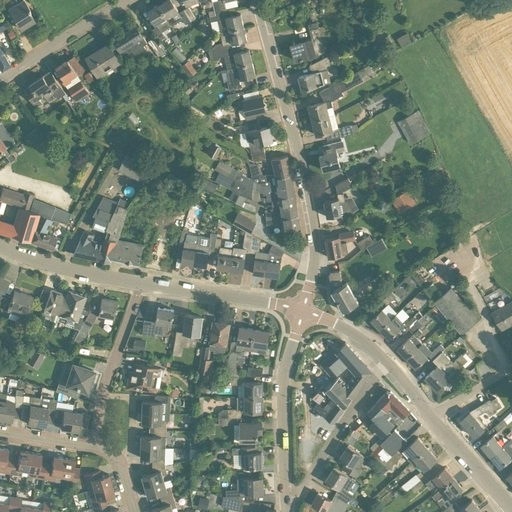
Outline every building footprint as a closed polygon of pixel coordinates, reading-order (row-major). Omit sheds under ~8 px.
[(31,23),(34,21),(29,12),(31,11),(23,0),(21,0),(11,7),(6,0),(0,0),(0,7),(3,12),(8,9),(16,22),(21,29),(24,27),(25,29),(32,24),(31,23)] [(179,12),(171,0),(167,0),(158,5),(171,26),(182,20),(185,25),(190,22),(183,10),(179,12)] [(221,14),(218,0),(212,2),(214,10),(215,15),(221,14)] [(232,0),(218,0),(221,14),(223,13),(227,12),(224,2),(232,0)] [(171,26),(158,5),(147,12),(155,25),(156,25),(157,26),(152,29),(161,40),(166,37),(162,32),(171,26)] [(195,19),(188,7),(183,10),(190,22),(195,19)] [(220,33),(244,27),(241,14),(226,18),(224,18),(223,13),(221,14),(215,15),(209,16),(211,22),(218,20),(221,33),(220,33)] [(0,68),(1,70),(10,65),(3,54),(5,53),(3,49),(0,44),(0,32),(6,29),(0,19),(0,68)] [(325,53),(323,44),(327,43),(323,26),(319,27),(309,30),(312,39),(291,45),(295,61),(325,53)] [(143,37),(136,27),(113,41),(123,57),(132,51),(135,55),(145,49),(143,46),(147,44),(143,37)] [(232,44),(247,40),(244,27),(220,33),(222,43),(216,45),(208,52),(211,58),(213,57),(218,52),(231,49),(230,44),(232,43),(232,44)] [(17,36),(14,30),(8,33),(11,39),(17,36)] [(402,48),(411,42),(406,33),(397,39),(402,48)] [(388,36),(379,41),(385,52),(394,47),(388,36)] [(165,52),(155,37),(148,42),(158,57),(165,52)] [(120,63),(110,46),(109,44),(95,53),(86,58),(98,77),(120,63)] [(238,66),(252,63),(249,50),(234,53),(234,54),(233,54),(231,49),(218,52),(213,57),(214,61),(220,59),(220,58),(224,56),(226,63),(227,69),(238,67),(238,66)] [(86,73),(74,56),(56,68),(62,76),(60,77),(72,95),(77,102),(90,94),(79,78),(85,74),(86,73)] [(324,84),(321,72),(327,70),(324,58),(312,64),(314,73),(312,73),(299,77),(302,90),(324,84)] [(241,79),(255,76),(252,63),(238,66),(238,67),(239,74),(233,75),(234,82),(226,84),(227,89),(240,86),(239,81),(241,79)] [(369,66),(358,71),(331,86),(336,95),(342,92),(363,81),(362,78),(372,73),(369,66)] [(194,68),(187,73),(190,77),(197,71),(194,68)] [(30,87),(24,91),(28,97),(36,108),(42,104),(39,99),(44,95),(48,102),(56,97),(57,100),(63,96),(66,100),(69,98),(51,71),(29,86),(30,87)] [(89,71),(86,73),(85,74),(89,81),(94,78),(89,71)] [(180,90),(185,97),(193,90),(187,84),(180,90)] [(343,95),(342,92),(336,95),(331,86),(319,92),(324,102),(309,106),(310,111),(308,111),(310,121),(329,116),(326,107),(332,106),(331,102),(343,95)] [(227,95),(229,103),(238,98),(237,93),(227,95)] [(266,112),(262,96),(242,100),(244,109),(247,118),(247,119),(255,117),(255,114),(266,112)] [(430,133),(418,110),(416,111),(415,109),(407,113),(407,112),(401,114),(403,118),(398,121),(410,143),(430,133)] [(333,131),(332,130),(329,116),(310,121),(313,131),(315,130),(316,135),(333,131)] [(359,130),(358,124),(338,129),(340,137),(353,134),(357,130),(359,130)] [(261,152),(265,152),(263,143),(273,140),(270,126),(246,132),(252,154),(261,152)] [(0,161),(6,157),(7,156),(7,155),(8,153),(5,149),(0,140),(0,161)] [(340,167),(336,152),(345,149),(343,141),(323,146),(325,154),(319,156),(323,171),(340,167)] [(216,158),(221,148),(215,145),(210,154),(206,151),(206,152),(216,158)] [(143,162),(146,157),(136,152),(133,157),(143,162)] [(253,162),(266,160),(265,152),(261,152),(252,154),(253,162)] [(7,156),(6,157),(11,163),(14,160),(9,154),(8,153),(7,155),(7,156)] [(147,184),(159,171),(126,154),(118,170),(136,179),(147,184)] [(272,158),(276,175),(276,177),(292,174),(288,155),(272,158)] [(292,174),(276,177),(276,175),(261,175),(258,166),(254,164),(249,164),(252,175),(251,179),(251,180),(264,186),(278,187),(293,185),(292,174)] [(253,189),(253,181),(251,180),(251,179),(232,168),(227,176),(233,179),(253,189)] [(233,179),(227,176),(225,175),(220,184),(228,188),(233,179)] [(354,212),(347,201),(345,201),(344,191),(352,186),(348,178),(335,186),(336,186),(338,199),(324,201),(327,217),(340,215),(343,218),(354,212)] [(209,191),(213,182),(204,179),(200,187),(209,191)] [(233,191),(246,197),(248,193),(252,195),(253,189),(233,179),(228,188),(233,191)] [(278,187),(264,186),(263,193),(263,195),(267,195),(273,195),(273,197),(280,197),(295,195),(293,185),(278,187)] [(0,199),(13,204),(17,193),(2,188),(0,194),(0,231),(4,233),(7,223),(0,220),(0,199)] [(242,206),(246,197),(233,191),(229,199),(242,206)] [(400,212),(415,203),(408,191),(393,200),(400,212)] [(29,241),(37,213),(50,219),(54,208),(33,199),(34,195),(23,192),(22,194),(17,193),(13,204),(19,206),(13,225),(7,223),(4,233),(29,241)] [(353,194),(346,198),(353,211),(360,207),(353,194)] [(267,201),(272,201),(272,207),(281,208),(297,205),(295,195),(280,197),(273,197),(273,195),(267,195),(267,201)] [(92,226),(107,232),(107,230),(108,223),(110,224),(112,217),(117,204),(118,204),(103,198),(93,215),(96,216),(92,226)] [(107,230),(107,232),(105,238),(116,240),(118,240),(128,208),(117,204),(112,217),(110,224),(108,223),(107,230)] [(283,218),(298,216),(297,205),(281,208),(282,212),(265,211),(266,217),(268,217),(283,218)] [(56,237),(46,233),(48,229),(51,223),(52,220),(50,219),(37,213),(29,241),(52,249),(56,237)] [(285,229),(300,227),(298,216),(283,218),(268,217),(266,217),(267,224),(284,223),(285,229)] [(243,220),(239,227),(245,231),(251,233),(254,226),(243,220)] [(185,244),(184,249),(183,249),(181,263),(194,265),(199,236),(188,234),(189,231),(184,229),(180,242),(185,244)] [(99,259),(104,243),(92,240),(94,235),(84,230),(84,231),(81,238),(73,253),(99,259)] [(253,235),(251,233),(245,231),(245,235),(243,248),(233,247),(233,248),(230,270),(243,272),(246,252),(251,253),(253,235)] [(339,237),(325,239),(328,258),(343,255),(343,253),(346,253),(348,250),(347,241),(355,240),(353,231),(339,234),(339,237)] [(209,254),(214,255),(215,247),(217,234),(212,233),(211,238),(199,236),(194,265),(207,267),(209,254)] [(253,274),(266,276),(269,253),(259,252),(261,239),(253,235),(251,253),(256,253),(253,274)] [(361,250),(373,242),(369,235),(357,243),(361,250)] [(116,240),(105,238),(104,243),(99,259),(110,262),(111,257),(120,259),(123,242),(118,240),(116,240)] [(139,263),(143,246),(123,242),(120,259),(139,263)] [(266,276),(279,278),(281,257),(284,252),(272,246),(269,250),(269,253),(266,276)] [(233,248),(220,247),(220,248),(217,268),(230,270),(233,248)] [(339,269),(339,270),(331,272),(329,275),(331,286),(332,292),(347,283),(347,279),(350,279),(348,268),(339,269)] [(0,296),(2,297),(10,283),(0,277),(0,296)] [(343,311),(358,302),(347,283),(332,292),(343,311)] [(479,320),(478,319),(451,287),(443,294),(433,301),(461,335),(479,320)] [(46,300),(50,290),(44,288),(40,298),(46,300)] [(24,317),(31,296),(14,290),(7,311),(24,317)] [(382,300),(388,295),(383,290),(377,295),(375,297),(380,302),(382,300)] [(61,314),(67,297),(50,291),(44,308),(52,311),(49,320),(56,323),(59,313),(61,314)] [(68,319),(68,317),(83,321),(88,312),(79,309),(84,296),(75,293),(69,291),(68,293),(67,297),(61,314),(60,316),(68,319)] [(422,291),(404,306),(412,315),(429,299),(422,291)] [(387,305),(396,296),(391,292),(388,295),(382,300),(387,305)] [(507,304),(502,295),(492,301),(487,304),(502,330),(511,323),(511,300),(509,302),(507,304)] [(113,317),(115,301),(101,298),(98,317),(104,318),(104,323),(111,324),(113,317)] [(154,336),(155,333),(162,334),(164,325),(171,326),(174,310),(158,307),(156,322),(145,321),(142,335),(154,336)] [(380,329),(391,319),(382,309),(371,319),(380,329)] [(395,333),(400,337),(409,329),(424,316),(419,311),(413,316),(414,316),(409,321),(407,318),(402,322),(396,315),(391,319),(380,329),(389,339),(395,333)] [(80,344),(95,316),(88,312),(83,321),(79,330),(73,340),(80,344)] [(183,342),(190,343),(191,334),(200,336),(202,317),(186,315),(184,333),(176,332),(173,355),(182,356),(183,342)] [(413,334),(423,325),(428,320),(424,316),(409,329),(413,334)] [(225,352),(229,324),(213,322),(210,341),(214,342),(213,350),(214,350),(214,353),(220,354),(220,351),(225,352)] [(240,327),(236,350),(239,351),(243,351),(244,345),(252,347),(254,330),(240,327)] [(266,354),(269,332),(254,330),(252,347),(260,348),(259,353),(266,354)] [(422,343),(413,334),(409,338),(398,348),(407,358),(422,343)] [(461,344),(465,340),(461,335),(456,339),(461,344)] [(144,352),(146,341),(134,339),(132,350),(144,352)] [(31,346),(36,349),(37,349),(37,348),(38,348),(40,349),(42,347),(44,348),(45,346),(40,343),(35,340),(31,346)] [(358,357),(345,342),(334,352),(347,367),(358,357)] [(416,367),(427,357),(428,356),(433,360),(442,351),(445,349),(440,345),(432,352),(423,342),(422,343),(407,358),(416,367)] [(210,359),(211,347),(202,345),(198,372),(211,374),(213,360),(210,359)] [(35,368),(43,353),(36,349),(27,363),(35,368)] [(433,360),(433,361),(438,366),(425,378),(436,390),(449,378),(441,369),(442,368),(441,366),(449,358),(442,351),(433,360)] [(228,362),(228,366),(229,367),(236,367),(239,353),(230,352),(230,353),(228,362)] [(325,390),(344,408),(371,371),(358,357),(347,367),(334,352),(320,365),(335,381),(325,390)] [(454,377),(458,374),(456,372),(463,365),(465,367),(472,360),(466,353),(463,356),(461,354),(453,363),(449,358),(441,366),(442,368),(441,369),(449,378),(452,375),(454,377)] [(229,367),(228,366),(228,362),(221,361),(219,374),(228,376),(229,367)] [(94,371),(73,364),(70,373),(66,382),(59,380),(56,391),(78,398),(80,390),(83,391),(87,392),(94,371)] [(164,377),(165,370),(135,364),(133,378),(130,377),(128,387),(142,390),(142,388),(155,390),(156,387),(160,388),(162,377),(164,377)] [(262,376),(263,369),(248,367),(247,376),(262,376)] [(228,376),(228,385),(238,385),(242,385),(242,383),(242,376),(228,376)] [(25,381),(19,379),(17,387),(24,388),(25,381)] [(262,383),(245,383),(245,397),(262,397),(262,383)] [(344,408),(325,390),(323,387),(315,394),(327,403),(325,406),(320,402),(315,409),(333,423),(344,408)] [(179,396),(180,389),(169,388),(168,395),(179,396)] [(19,418),(23,398),(23,396),(22,396),(23,390),(16,389),(15,397),(6,395),(2,420),(12,421),(12,417),(19,418)] [(402,418),(409,410),(391,391),(387,391),(377,402),(386,410),(387,412),(396,422),(401,417),(402,418)] [(162,413),(163,406),(167,406),(167,396),(155,395),(155,401),(143,401),(142,412),(162,413)] [(40,401),(40,399),(23,396),(23,398),(19,418),(27,420),(27,423),(36,425),(40,401)] [(237,409),(228,409),(227,418),(245,418),(245,412),(262,412),(262,397),(245,397),(238,397),(237,397),(237,409)] [(477,416),(487,410),(490,415),(497,411),(496,409),(501,406),(496,398),(491,401),(490,400),(470,412),(460,420),(474,437),(486,426),(477,416)] [(56,403),(40,401),(36,425),(45,426),(46,422),(53,424),(55,409),(56,403)] [(367,412),(375,420),(371,425),(382,436),(385,439),(392,432),(389,430),(394,425),(385,415),(387,412),(386,410),(377,402),(367,412)] [(55,409),(53,424),(61,425),(60,429),(69,430),(72,411),(55,409)] [(87,429),(89,414),(72,411),(69,430),(79,431),(79,428),(87,429)] [(142,423),(154,424),(154,430),(166,430),(166,420),(162,419),(162,413),(142,412),(142,423)] [(498,432),(508,423),(504,419),(494,427),(498,432)] [(262,430),(262,423),(240,423),(240,425),(240,435),(235,435),(235,441),(240,441),(257,441),(257,430),(262,430)] [(357,439),(361,434),(355,429),(351,435),(357,439)] [(387,460),(395,451),(407,440),(395,429),(392,432),(385,439),(380,444),(383,447),(379,451),(387,460)] [(165,441),(166,430),(154,430),(153,436),(142,436),(141,447),(161,447),(161,441),(165,441)] [(370,448),(373,451),(380,444),(385,439),(382,436),(370,448)] [(491,457),(502,447),(493,436),(481,445),(491,457)] [(427,448),(418,437),(405,449),(405,450),(410,456),(407,459),(410,463),(427,448)] [(371,453),(374,456),(379,451),(383,447),(380,444),(373,451),(371,453)] [(500,467),(511,458),(511,457),(511,456),(511,452),(505,444),(502,447),(491,457),(500,467)] [(358,469),(354,466),(361,454),(348,446),(340,458),(346,462),(343,468),(356,477),(360,471),(358,469)] [(8,449),(0,447),(0,471),(10,474),(12,461),(6,460),(8,449)] [(165,448),(161,447),(141,447),(141,458),(153,459),(152,467),(164,464),(165,454),(165,448)] [(183,458),(183,447),(166,447),(167,462),(175,462),(175,458),(183,458)] [(233,448),(233,454),(241,454),(242,468),(262,467),(262,453),(256,453),(255,447),(241,447),(233,448)] [(424,470),(437,459),(427,448),(410,463),(414,467),(417,463),(424,470)] [(27,471),(30,453),(20,451),(18,462),(12,461),(10,474),(21,475),(22,470),(27,471)] [(387,460),(379,451),(374,456),(383,465),(384,464),(387,460)] [(389,469),(401,456),(395,451),(387,460),(384,464),(389,469)] [(39,465),(41,454),(30,453),(27,471),(33,472),(32,477),(43,479),(45,466),(39,465)] [(61,477),(64,458),(53,456),(51,467),(45,466),(43,479),(54,481),(55,476),(61,477)] [(73,471),(75,460),(64,458),(61,477),(66,477),(65,482),(77,484),(79,472),(73,471)] [(165,481),(163,475),(167,474),(164,465),(164,464),(152,467),(154,473),(142,476),(145,487),(165,481)] [(355,480),(348,476),(334,467),(326,480),(338,488),(335,494),(347,502),(353,495),(348,491),(355,480)] [(442,488),(454,478),(445,468),(425,484),(430,489),(436,484),(435,483),(437,482),(442,488)] [(111,485),(108,474),(98,477),(96,471),(84,475),(87,486),(86,486),(88,491),(111,485)] [(397,498),(410,488),(420,479),(415,474),(393,493),(397,498)] [(263,493),(262,478),(237,479),(238,490),(226,490),(226,497),(243,501),(244,501),(252,502),(252,494),(263,493)] [(450,498),(462,488),(454,478),(442,488),(447,494),(442,498),(445,502),(450,498)] [(415,493),(424,485),(420,479),(410,488),(415,493)] [(173,497),(170,486),(166,487),(165,481),(145,487),(148,498),(160,494),(161,500),(173,497)] [(106,504),(109,503),(107,498),(114,495),(111,485),(88,491),(89,497),(90,496),(94,508),(106,504)] [(343,511),(350,505),(335,495),(332,500),(318,493),(312,504),(326,511),(325,511),(343,511)] [(9,496),(8,502),(0,501),(0,511),(6,511),(7,509),(13,510),(15,497),(9,496)] [(30,511),(31,506),(32,502),(21,500),(21,498),(15,497),(13,510),(19,511),(30,511)] [(176,507),(173,497),(161,500),(163,506),(152,509),(152,511),(173,511),(172,508),(176,507)] [(229,509),(241,511),(244,501),(243,501),(226,497),(224,497),(222,507),(229,509)] [(352,497),(347,502),(350,505),(353,507),(357,501),(352,497)] [(206,509),(209,500),(200,498),(198,507),(206,509)] [(461,511),(477,511),(480,510),(472,500),(460,510),(461,511)] [(43,502),(42,508),(31,506),(30,511),(47,511),(49,503),(43,502)] [(445,511),(451,511),(459,507),(455,502),(444,510),(445,511)]
